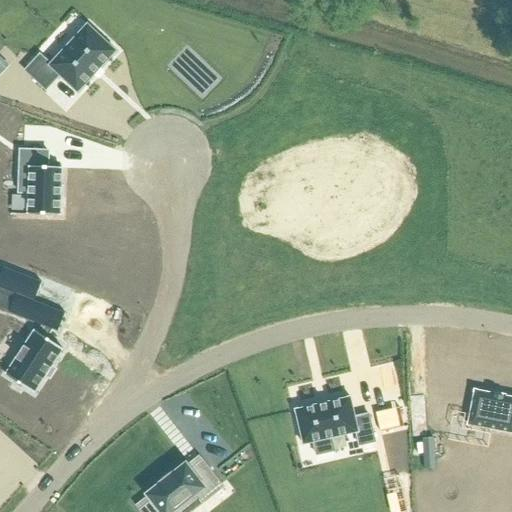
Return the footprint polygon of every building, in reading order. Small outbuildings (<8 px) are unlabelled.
[(40,56),(25,72),(46,91),(59,76),(78,93),(116,52),(87,26),(50,65),(40,56)] [(20,151),(19,193),(29,194),(28,215),(60,217),(62,168),(48,168),(48,152),(20,151)] [(4,268),(0,277),(0,288),(16,295),(9,313),(41,326),(37,332),(35,331),(6,375),(34,394),(63,350),(46,339),(52,330),(58,332),(65,313),(34,301),(42,283),(4,268)] [(511,402),(457,393),(449,448),(511,458),(511,402)] [(350,397),(295,410),(303,445),(313,443),(316,456),(334,451),(331,438),(356,432),(359,446),(375,442),(369,415),(355,418),(350,397)] [(429,439),(423,439),(424,446),(424,469),(435,469),(433,438),(429,439)] [(151,501),(139,511),(174,511),(203,490),(207,495),(222,484),(203,460),(191,470),(186,464),(146,495),(151,501)]
